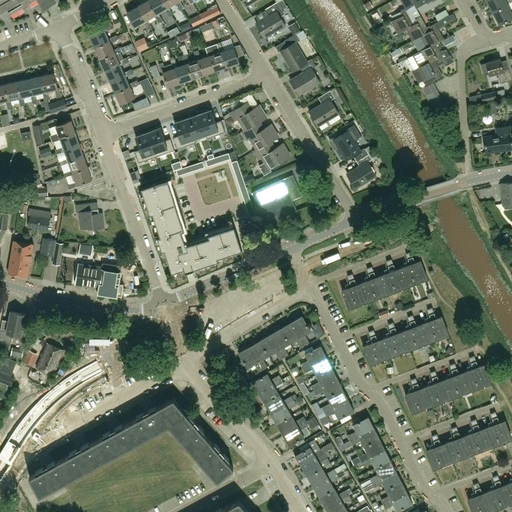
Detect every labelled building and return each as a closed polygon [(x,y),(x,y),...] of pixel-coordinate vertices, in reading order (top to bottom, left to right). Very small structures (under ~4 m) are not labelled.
[(0,0),(0,11),(4,18),(23,7),(24,9),(30,5),(29,4),(34,0),(40,0),(44,7),(52,2),(53,4),(52,2),(56,0),(55,0),(0,0)] [(157,14),(148,0),(138,6),(146,20),(147,19),(154,15),(158,23),(162,20),(158,13),(157,14)] [(168,7),(167,7),(162,0),(148,0),(157,14),(158,13),(164,9),(168,16),(173,14),(168,7)] [(162,0),(167,7),(168,7),(168,6),(175,2),(179,10),(183,8),(179,0),(178,1),(176,0),(162,0)] [(403,0),(408,8),(415,4),(422,0),(425,0),(427,2),(430,0),(403,0)] [(437,0),(434,1),(437,10),(447,6),(444,0),(437,0)] [(487,0),(493,11),(508,4),(505,0),(487,0)] [(369,2),(364,5),(367,10),(373,7),(369,2)] [(269,15),(260,21),(256,23),(265,38),(286,25),(277,11),(281,9),(277,3),(266,10),(269,15)] [(511,12),(508,4),(493,11),(500,24),(511,17),(511,12)] [(151,26),(147,19),(146,20),(138,6),(127,13),(135,26),(143,21),(147,29),(151,26)] [(398,33),(406,29),(414,24),(405,8),(400,11),(402,15),(391,21),(398,33)] [(205,21),(214,16),(210,10),(201,14),(205,21)] [(194,26),(205,21),(201,14),(200,15),(200,14),(190,19),(194,26)] [(421,36),(429,31),(420,16),(415,19),(416,22),(414,24),(406,29),(412,41),(420,37),(421,36)] [(438,21),(441,27),(449,24),(446,18),(438,21)] [(288,26),(293,35),(300,31),(295,22),(288,26)] [(435,43),(440,41),(443,39),(435,23),(430,26),(432,30),(429,31),(421,36),(420,37),(426,47),(427,47),(435,43)] [(104,29),(90,35),(95,47),(109,40),(109,38),(108,39),(105,32),(113,28),(111,24),(103,27),(104,29)] [(285,41),(285,42),(288,46),(280,51),(292,71),(299,67),(299,66),(307,61),(295,42),(299,39),(296,34),(284,41),(285,41)] [(109,40),(95,47),(100,58),(115,51),(114,50),(113,50),(110,43),(118,39),(116,35),(109,38),(109,40)] [(149,47),(144,37),(135,41),(140,52),(149,47)] [(439,62),(442,60),(449,56),(446,50),(440,54),(437,48),(443,45),(442,44),(442,45),(440,41),(435,43),(427,47),(426,47),(414,54),(420,66),(436,58),(439,62)] [(220,52),(221,51),(227,66),(239,62),(237,57),(233,47),(225,50),(222,42),(217,44),(220,52)] [(217,44),(206,48),(208,56),(210,55),(215,70),(227,66),(221,51),(220,52),(217,44)] [(115,51),(100,58),(105,69),(120,63),(119,61),(123,59),(119,52),(123,50),(122,48),(121,46),(114,50),(115,51)] [(215,70),(210,55),(208,56),(201,58),(198,50),(194,52),(196,60),(198,59),(203,74),(215,70)] [(185,64),(187,63),(192,78),(203,74),(198,59),(196,60),(189,63),(186,55),(182,56),(185,64)] [(120,63),(105,69),(110,81),(125,74),(124,72),(121,65),(129,62),(127,58),(123,59),(119,61),(120,63)] [(412,71),(419,84),(423,81),(425,86),(442,76),(442,75),(442,76),(437,67),(443,63),(442,60),(439,62),(436,58),(420,66),(412,71)] [(175,67),(180,83),(192,78),(187,63),(185,64),(177,67),(175,59),(171,60),(172,64),(173,68),(175,67)] [(307,61),(299,66),(299,67),(300,67),(303,72),(290,80),(299,94),(320,82),(311,68),(315,66),(311,59),(307,61)] [(480,64),(483,73),(488,71),(490,75),(498,73),(501,83),(511,80),(506,61),(501,62),(500,59),(480,64)] [(172,64),(164,67),(163,62),(159,64),(161,72),(163,72),(168,87),(180,83),(175,67),(173,68),(172,64)] [(156,64),(150,67),(154,78),(160,76),(156,64)] [(125,74),(110,81),(115,92),(130,85),(129,84),(126,77),(134,73),(132,69),(124,72),(125,74)] [(45,91),(46,90),(54,89),(56,97),(61,96),(58,87),(57,88),(53,73),(41,76),(45,91)] [(29,78),(33,94),(34,93),(42,92),(44,100),(48,99),(46,90),(45,91),(41,76),(29,78)] [(21,97),(22,96),(30,94),(32,103),(36,102),(34,93),(33,94),(29,78),(17,81),(21,97)] [(140,81),(143,88),(150,85),(147,78),(140,81)] [(130,85),(115,92),(120,104),(135,97),(131,88),(139,85),(137,80),(129,84),(130,85)] [(8,99),(10,99),(18,97),(20,106),(24,104),(22,96),(21,97),(17,81),(5,84),(8,99)] [(422,89),(426,96),(436,90),(432,83),(422,89)] [(0,101),(5,100),(7,108),(12,107),(10,99),(8,99),(5,84),(0,85),(0,101)] [(439,95),(436,90),(426,96),(429,101),(439,95)] [(318,126),(339,114),(331,100),(335,98),(330,91),(319,98),(322,103),(309,111),(318,126)] [(481,95),(483,101),(496,98),(494,92),(481,95)] [(429,101),(432,106),(442,101),(439,95),(429,101)] [(335,101),(340,109),(347,105),(341,96),(335,101)] [(48,104),(51,113),(67,107),(64,98),(48,104)] [(256,124),(257,123),(266,117),(259,105),(252,109),(248,101),(230,112),(235,120),(238,118),(245,129),(245,130),(255,123),(256,124)] [(445,106),(442,101),(432,106),(434,112),(445,106)] [(496,113),(495,103),(486,104),(487,114),(496,113)] [(211,110),(199,114),(207,138),(225,132),(221,120),(216,122),(211,110)] [(199,114),(187,118),(196,142),(194,138),(205,134),(207,138),(199,114)] [(179,135),(174,137),(178,149),(196,142),(187,118),(175,123),(179,135)] [(50,136),(51,138),(52,142),(60,139),(59,138),(75,132),(70,120),(55,126),(58,132),(50,136)] [(245,130),(245,129),(242,131),(247,139),(249,137),(256,149),(268,141),(278,136),(271,124),(261,130),(257,123),(256,124),(255,123),(245,130)] [(341,134),(333,138),(337,145),(334,147),(339,155),(342,153),(346,160),(354,155),(357,160),(368,153),(365,148),(361,151),(355,140),(361,137),(354,126),(348,130),(348,131),(342,135),(341,134)] [(486,153),(511,148),(511,136),(511,133),(510,126),(496,128),(497,135),(484,137),(486,153)] [(160,128),(148,132),(157,156),(174,150),(170,139),(165,141),(160,128)] [(21,134),(23,141),(31,138),(29,132),(21,134)] [(60,139),(63,146),(55,149),(56,154),(64,151),(64,149),(79,144),(75,132),(59,138),(60,139)] [(139,163),(157,156),(148,132),(136,136),(140,149),(135,151),(139,163)] [(256,149),(253,150),(258,158),(261,156),(264,162),(259,165),(264,174),(270,170),(269,168),(290,155),(282,143),(272,149),(268,141),(256,149)] [(64,151),(67,158),(59,161),(60,165),(68,162),(68,163),(68,161),(83,155),(79,144),(64,149),(64,151)] [(49,147),(40,150),(42,157),(51,154),(49,147)] [(371,159),(368,153),(357,160),(360,165),(347,173),(356,188),(377,176),(368,161),(371,159)] [(72,172),(87,167),(83,155),(68,161),(68,163),(71,169),(63,172),(65,177),(66,176),(72,174),(72,172)] [(180,161),(172,164),(174,170),(182,167),(180,161)] [(66,176),(69,183),(67,184),(68,189),(76,185),(76,184),(91,179),(87,167),(72,172),(72,174),(66,176)] [(140,180),(137,170),(129,173),(133,183),(140,180)] [(30,184),(40,182),(39,173),(28,175),(30,184)] [(246,184),(253,181),(251,175),(244,177),(246,184)] [(164,250),(172,272),(184,268),(185,272),(194,269),(194,268),(218,260),(218,257),(242,249),(234,225),(208,234),(209,237),(186,244),(181,230),(184,229),(168,179),(141,188),(150,214),(153,213),(160,236),(157,237),(162,250),(164,250)] [(288,214),(296,211),(287,190),(283,179),(252,192),(259,207),(264,205),(267,214),(269,219),(287,212),(288,214)] [(511,182),(500,184),(502,204),(511,202),(511,182)] [(32,197),(48,196),(47,187),(42,188),(41,184),(32,187),(32,188),(32,197)] [(78,212),(80,229),(92,227),(92,229),(104,228),(102,212),(96,213),(95,202),(74,205),(75,212),(78,212)] [(0,228),(6,229),(9,206),(0,204),(0,228)] [(30,215),(49,218),(50,218),(51,213),(31,209),(30,215)] [(49,218),(30,215),(29,215),(27,227),(47,230),(49,218)] [(13,240),(10,257),(7,273),(27,276),(33,243),(13,240)] [(61,253),(63,243),(56,242),(54,252),(61,253)] [(48,244),(42,243),(40,254),(47,255),(48,244)] [(401,267),(408,286),(427,278),(420,260),(414,262),(410,252),(403,254),(407,264),(401,267)] [(382,274),(389,293),(408,286),(401,267),(395,269),(391,259),(384,262),(388,272),(382,274)] [(95,274),(93,274),(94,270),(91,270),(92,266),(78,263),(75,284),(93,287),(95,274)] [(93,274),(95,274),(93,287),(98,288),(97,292),(117,296),(117,295),(119,284),(121,272),(102,269),(102,267),(92,266),(91,270),(94,270),(93,274)] [(362,282),(369,300),(389,293),(382,274),(375,277),(371,266),(365,269),(368,279),(362,282)] [(369,300),(362,282),(356,284),(352,274),(345,276),(349,287),(341,289),(348,308),(369,300)] [(422,322),(429,341),(448,334),(441,315),(436,317),(432,307),(425,310),(429,320),(422,322)] [(11,311),(9,321),(3,320),(3,319),(1,330),(0,336),(0,341),(11,343),(13,333),(21,335),(28,336),(31,323),(24,322),(26,314),(11,311)] [(429,341),(422,322),(416,325),(412,314),(405,317),(409,327),(403,330),(410,348),(429,341)] [(291,321),(304,344),(308,341),(304,334),(311,330),(302,315),(291,321)] [(281,327),(290,342),(296,339),(300,346),(304,344),(291,321),(281,327)] [(390,335),(383,337),(390,356),(410,348),(403,330),(396,332),(393,322),(386,324),(390,335)] [(270,333),(284,356),(288,354),(283,346),(290,342),(281,327),(270,333)] [(390,356),(383,337),(377,340),(373,329),(366,332),(370,342),(363,345),(370,363),(390,356)] [(260,339),(269,354),(275,351),(280,358),(284,356),(270,333),(260,339)] [(269,354),(260,339),(249,345),(263,368),(267,366),(263,358),(269,354)] [(63,350),(46,342),(35,367),(52,374),(63,350)] [(263,368),(249,345),(239,351),(248,367),(254,363),(259,371),(263,368)] [(302,368),(326,356),(320,345),(305,352),(309,359),(300,364),(302,368)] [(464,371),(471,389),(490,382),(483,363),(478,365),(474,355),(467,358),(471,368),(464,371)] [(316,375),(331,367),(326,356),(302,368),(305,372),(313,368),(316,375)] [(12,374),(17,361),(6,357),(1,370),(12,374)] [(445,378),(452,397),(471,389),(464,371),(458,373),(454,363),(447,365),(451,376),(445,378)] [(313,389),(337,377),(331,367),(316,375),(319,381),(311,385),(313,389)] [(425,385),(432,404),(452,397),(445,378),(439,380),(435,370),(428,373),(432,383),(425,385)] [(253,381),(259,392),(281,378),(279,374),(271,379),(267,372),(253,381)] [(342,388),(337,377),(313,389),(314,390),(316,394),(324,390),(327,396),(342,388)] [(259,392),(265,402),(280,394),(276,387),(284,383),(281,378),(259,392)] [(432,404),(425,385),(419,388),(415,378),(408,380),(412,390),(405,393),(412,412),(432,404)] [(342,388),(327,396),(330,402),(322,406),(324,411),(348,399),(342,388)] [(243,402),(252,413),(265,403),(256,392),(243,402)] [(271,412),(293,399),(291,395),(283,400),(280,394),(265,402),(271,412)] [(131,421),(141,440),(169,424),(174,397),(150,411),(149,409),(144,412),(145,413),(131,421)] [(174,397),(169,424),(192,451),(209,437),(198,425),(199,423),(196,419),(194,421),(174,397)] [(271,412),(277,423),(292,414),(288,408),(296,403),(293,399),(271,412)] [(338,417),(339,417),(348,412),(353,410),(348,399),(324,411),(326,415),(335,411),(338,417)] [(486,427),(493,445),(511,438),(504,419),(499,421),(495,411),(488,414),(492,424),(486,427)] [(277,423),(283,433),(306,420),(303,416),(295,421),(292,414),(277,423)] [(350,439),(373,427),(368,416),(353,424),(356,430),(347,435),(350,439)] [(493,445),(486,427),(479,429),(476,419),(469,421),(473,432),(466,434),(473,453),(493,445)] [(306,420),(283,433),(289,444),(304,435),(300,429),(308,424),(306,421),(306,420)] [(141,440),(131,421),(116,429),(115,427),(110,430),(111,432),(97,440),(107,458),(141,440)] [(473,453),(466,434),(460,436),(456,426),(449,429),(453,439),(447,441),(454,460),(473,453)] [(364,446),(379,438),(373,427),(350,439),(352,444),(360,439),(364,446)] [(454,460),(447,441),(440,444),(436,434),(430,436),(434,446),(426,449),(433,468),(454,460)] [(326,436),(318,440),(321,445),(328,440),(326,436)] [(209,437),(192,451),(218,480),(234,466),(223,454),(225,452),(221,448),(219,449),(209,437)] [(361,461),(385,449),(379,438),(364,446),(367,452),(359,457),(361,461)] [(63,458),(74,477),(107,458),(97,440),(82,448),(82,446),(77,449),(77,450),(63,458)] [(310,446),(303,450),(295,454),(302,465),(324,452),(322,448),(319,450),(314,452),(310,446)] [(385,449),(361,461),(363,465),(371,461),(375,467),(390,459),(385,449)] [(308,476),(322,467),(319,461),(327,456),(324,452),(302,465),(308,476)] [(74,477),(63,458),(49,466),(48,464),(43,467),(44,469),(29,477),(40,496),(74,477)] [(372,482),(396,470),(390,459),(375,467),(378,474),(370,478),(372,482)] [(308,476),(314,486),(336,473),(334,469),(326,473),(322,467),(308,476)] [(396,470),(372,482),(374,487),(382,482),(386,489),(401,481),(396,470)] [(314,486),(320,496),(335,488),(331,482),(339,477),(336,473),(314,486)] [(488,490),(495,509),(511,502),(511,494),(507,483),(501,485),(497,475),(490,477),(494,488),(488,490)] [(401,481),(386,489),(389,495),(381,499),(383,504),(407,491),(401,481)] [(485,511),(495,509),(488,490),(481,492),(478,482),(471,485),(475,495),(467,498),(472,511),(485,511)] [(320,496),(326,507),(349,493),(346,489),(338,494),(335,488),(320,496)] [(407,491),(383,504),(385,508),(393,504),(397,510),(412,502),(407,491)] [(326,507),(329,511),(340,511),(347,509),(343,502),(351,498),(349,493),(326,507)] [(250,511),(240,500),(225,508),(227,511),(250,511)] [(127,508),(128,511),(142,511),(138,503),(127,508)]
